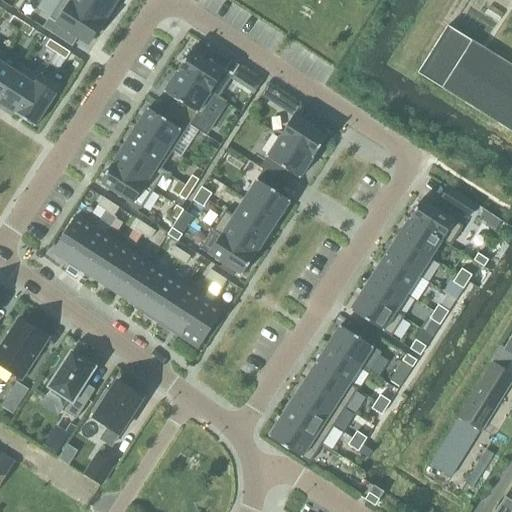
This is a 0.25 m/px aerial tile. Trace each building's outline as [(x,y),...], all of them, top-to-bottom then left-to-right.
[(101,0),(68,0),(67,3),(100,25),(112,7),(101,0)] [(43,14),(36,25),(60,40),(66,30),(88,44),(100,25),(67,3),(55,22),(43,14)] [(23,23),(13,17),(9,24),(19,30),(23,23)] [(33,30),(23,23),(19,30),(29,36),(33,30)] [(511,63),(450,25),(420,72),(511,130),(511,63)] [(59,47),(49,40),(45,47),(55,54),(59,47)] [(65,60),(69,53),(59,47),(55,54),(65,60)] [(201,58),(190,51),(177,71),(218,98),(239,66),(208,47),(201,58)] [(0,98),(16,73),(0,62),(0,98)] [(40,77),(21,65),(16,73),(0,98),(0,105),(15,115),(40,77)] [(214,95),(177,71),(163,93),(174,100),(168,109),(190,123),(196,114),(200,117),(214,95)] [(61,86),(41,74),(40,77),(15,115),(34,128),(61,86)] [(277,93),(266,86),(260,95),(271,102),(277,93)] [(321,119),(299,106),(279,137),(313,158),(326,137),(314,129),(321,119)] [(162,118),(147,109),(135,128),(172,152),(190,123),(168,109),(162,118)] [(172,152),(135,128),(123,146),(160,170),(172,152)] [(313,158),(279,137),(259,168),(263,170),(281,181),(287,171),(299,179),(313,158)] [(160,170),(123,146),(111,164),(153,191),(164,173),(160,170)] [(153,191),(111,164),(99,183),(140,210),(153,191)] [(281,181),(263,170),(244,199),(277,221),(289,202),(277,194),(284,184),(281,181)] [(198,180),(191,176),(185,186),(192,191),(198,180)] [(192,191),(185,186),(178,196),(185,200),(192,191)] [(209,193),(201,187),(197,194),(205,199),(209,193)] [(441,196),(438,200),(467,219),(470,215),(476,205),(447,187),(441,196)] [(205,199),(197,194),(192,201),(200,206),(205,199)] [(110,203),(102,198),(97,206),(105,211),(110,203)] [(277,221),(244,199),(232,217),(265,239),(277,221)] [(462,227),(421,200),(408,219),(442,240),(450,246),(462,227)] [(119,208),(110,203),(105,211),(113,216),(119,208)] [(182,210),(173,204),(168,211),(178,217),(183,210),(182,210)] [(232,217),(224,212),(212,230),(221,236),(254,257),(265,239),(232,217)] [(94,229),(75,217),(53,252),(71,264),(94,229)] [(442,240),(408,219),(396,238),(430,259),(442,240)] [(147,226),(139,221),(134,229),(142,235),(147,226)] [(155,232),(147,226),(142,235),(150,240),(155,232)] [(181,235),(171,228),(167,235),(177,241),(181,235)] [(112,240),(94,229),(71,264),(89,276),(112,240)] [(254,257),(221,236),(209,255),(241,276),(254,257)] [(430,259),(396,238),(385,255),(418,277),(430,259)] [(130,252),(112,240),(89,276),(108,287),(130,252)] [(182,252),(174,246),(168,255),(177,260),(182,252)] [(148,264),(130,252),(108,287),(126,299),(148,264)] [(182,252),(177,260),(185,265),(190,257),(182,252)] [(486,259),(478,254),(473,260),(481,265),(486,259)] [(418,277),(385,255),(373,273),(407,295),(418,277)] [(167,275),(148,264),(126,299),(144,311),(167,275)] [(472,275),(461,269),(457,276),(467,282),(472,275)] [(218,275),(210,270),(205,278),(213,283),(218,275)] [(407,295),(373,273),(362,291),(395,313),(407,295)] [(184,287),(167,275),(144,311),(143,312),(161,324),(184,287)] [(218,275),(213,283),(221,289),(226,280),(218,275)] [(467,282),(457,276),(452,283),(463,289),(467,282)] [(179,336),(203,299),(184,287),(161,324),(179,336)] [(395,313),(362,291),(349,310),(391,337),(403,318),(395,313)] [(222,311),(203,299),(179,336),(198,348),(222,311)] [(448,312),(438,305),(433,312),(444,319),(448,312)] [(444,319),(433,312),(429,319),(439,325),(444,319)] [(48,337),(19,319),(0,347),(0,365),(21,379),(48,337)] [(387,342),(358,323),(351,334),(339,326),(327,345),(360,367),(368,372),(387,342)] [(425,347),(415,340),(409,349),(420,356),(425,347)] [(360,367),(327,345),(315,363),(349,384),(360,367)] [(94,368),(71,352),(48,388),(71,402),(64,412),(76,419),(89,398),(79,392),(94,368)] [(416,361),(406,354),(397,368),(407,374),(416,361)] [(511,382),(511,373),(491,361),(456,416),(481,431),(511,382)] [(357,390),(315,363),(304,381),(345,408),(357,390)] [(345,408),(304,381),(292,400),(333,426),(345,408)] [(142,398),(116,382),(93,417),(108,427),(100,439),(111,446),(142,398)] [(390,402),(380,395),(375,402),(385,409),(390,402)] [(333,426),(292,400),(279,419),(321,445),(333,426)] [(385,409),(375,402),(371,409),(381,415),(385,409)] [(321,445),(279,419),(268,437),(309,463),(321,445)] [(69,434),(59,427),(46,448),(56,454),(69,434)] [(362,445),(366,438),(356,432),(352,438),(362,445)] [(347,445),(358,452),(362,445),(352,438),(347,445)] [(486,450),(465,484),(472,488),(493,454),(486,450)] [(113,466),(96,455),(84,475),(100,486),(113,466)] [(0,480),(11,463),(0,456),(0,480)] [(416,501),(430,507),(438,489),(424,483),(416,501)] [(379,500),(369,493),(364,500),(373,506),(379,500)] [(509,511),(511,510),(511,503),(504,499),(496,511),(509,511)]
